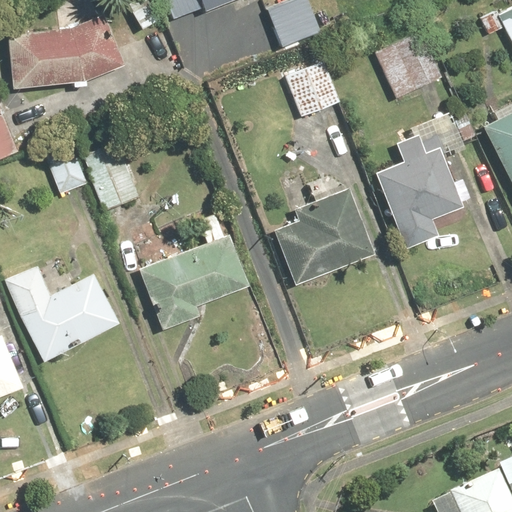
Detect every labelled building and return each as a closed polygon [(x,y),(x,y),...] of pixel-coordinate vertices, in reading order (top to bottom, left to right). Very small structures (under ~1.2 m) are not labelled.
[(282,0),(264,8),(279,44),(326,24),(316,0),(282,0)] [(511,0),(499,7),(511,36),(511,0)] [(117,17),(8,28),(14,86),(123,75),(117,17)] [(424,26),(375,47),(396,95),(445,74),(424,26)] [(284,74),(302,116),(345,98),(327,56),(284,74)] [(1,89),(0,89),(0,155),(23,147),(1,89)] [(511,96),(482,110),(511,177),(511,96)] [(468,199),(432,115),(397,130),(407,154),(374,168),(407,245),(443,230),(436,213),(468,199)] [(125,143),(85,159),(106,210),(145,194),(125,143)] [(82,173),(72,149),(41,162),(56,197),(87,184),(82,173)] [(354,189),(271,221),(294,280),(377,248),(354,189)] [(232,229),(141,262),(165,326),(205,311),(202,302),(253,283),(232,229)] [(4,275),(46,357),(125,318),(98,266),(58,286),(42,256),(4,275)] [(0,393),(29,382),(7,326),(0,329),(0,393)] [(511,511),(511,491),(501,467),(432,498),(438,511),(511,511)]
